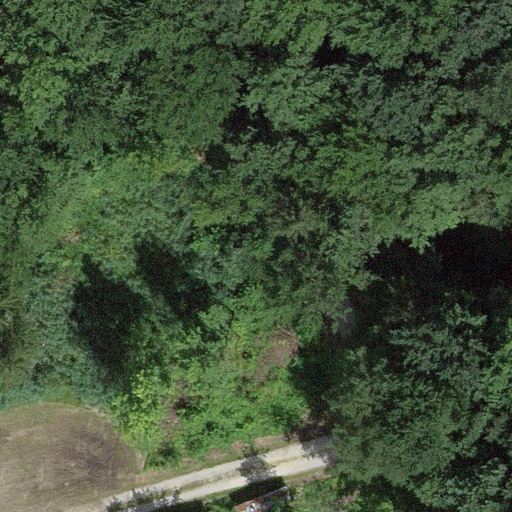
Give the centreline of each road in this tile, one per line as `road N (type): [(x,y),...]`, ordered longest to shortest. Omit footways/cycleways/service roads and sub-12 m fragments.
road 1 (track): [(414,431),(295,233),(176,79),(102,0)]
road 2 (track): [(414,431),(94,511)]
